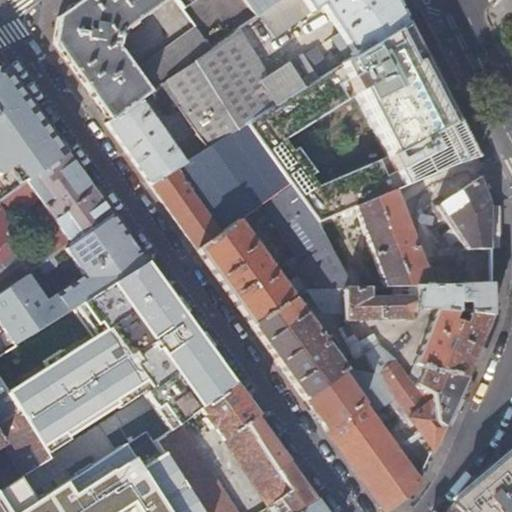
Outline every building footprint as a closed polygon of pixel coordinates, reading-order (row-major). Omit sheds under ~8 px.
[(119,33),(166,0),(80,0),(57,17),(53,42),(110,121),(139,101),(149,93),(135,73),(117,48),(119,33)] [(175,0),(184,12),(199,1),(197,0),(175,0)] [(244,0),(256,16),(262,13),(270,6),(278,0),(244,0)] [(277,34),(312,10),(322,4),(339,32),(331,37),(347,61),(381,40),(407,23),(394,0),(278,0),(270,6),(262,13),(277,34)] [(256,118),(245,125),(284,177),(289,185),(310,215),(317,226),(339,216),(365,204),(451,166),(477,158),(422,52),(407,23),(381,40),(347,61),(329,72),(272,108),(256,118)] [(150,92),(211,49),(195,28),(135,73),(149,93),(150,92)] [(238,30),(211,49),(225,71),(241,95),(268,78),(238,30)] [(211,49),(150,92),(165,113),(176,106),(225,71),(211,49)] [(241,95),(256,118),(272,108),(329,72),(314,49),(302,56),(302,57),(268,78),(241,95)] [(0,202),(10,195),(65,155),(8,69),(0,68),(0,202)] [(225,71),(176,106),(206,149),(245,125),(256,118),(241,95),(225,71)] [(139,101),(110,121),(105,124),(149,185),(183,163),(139,101)] [(183,163),(149,185),(196,250),(238,221),(260,205),(289,185),(284,177),(245,125),(206,149),(183,163)] [(65,155),(10,195),(18,207),(35,196),(48,214),(41,219),(48,227),(54,223),(69,243),(109,215),(65,155)] [(339,216),(317,226),(332,252),(353,289),(367,288),(359,273),(353,275),(334,243),(362,228),(383,287),(390,287),(429,286),(400,204),(455,178),(457,190),(424,212),(423,219),(436,239),(444,234),(450,244),(457,239),(463,247),(458,247),(457,254),(432,256),(433,286),(491,283),(490,206),(477,158),(451,166),(365,204),(339,216)] [(310,215),(289,185),(260,205),(303,266),(320,290),(343,289),(353,289),(332,252),(317,226),(310,215)] [(0,291),(24,275),(39,264),(0,212),(0,291)] [(144,264),(109,215),(69,243),(63,248),(81,274),(41,302),(24,275),(0,291),(0,328),(13,347),(72,310),(144,264)] [(283,285),(238,221),(196,250),(251,326),(295,299),(307,291),(296,276),(295,277),(283,285)] [(144,264),(72,310),(91,341),(5,395),(15,410),(41,451),(140,389),(170,430),(177,424),(198,409),(231,385),(144,264)] [(320,290),(303,266),(293,274),(295,277),(296,276),(307,291),(320,290)] [(367,288),(353,289),(343,289),(344,312),(344,320),(347,320),(354,334),(355,336),(359,334),(356,320),(410,319),(415,307),(436,308),(412,369),(420,377),(419,384),(432,393),(437,421),(444,423),(452,406),(492,312),(491,283),(433,286),(429,286),(390,287),(389,297),(367,297),(367,288)] [(307,291),(322,313),(344,312),(343,289),(320,290),(307,291)] [(295,299),(251,326),(303,399),(340,372),(345,369),(327,344),(333,340),(331,336),(324,340),(295,299)] [(354,334),(344,339),(356,361),(346,368),(374,372),(357,341),(355,336),(354,334)] [(370,335),(357,341),(374,372),(378,373),(394,362),(376,345),(370,335)] [(431,448),(444,423),(437,421),(432,393),(419,384),(413,388),(394,362),(378,373),(387,386),(404,411),(431,448)] [(346,368),(345,369),(340,372),(362,404),(373,396),(387,386),(378,373),(374,372),(346,368)] [(340,372),(303,399),(382,509),(418,483),(400,458),(405,454),(401,448),(396,451),(385,436),(362,404),(340,372)] [(231,385),(198,409),(204,416),(201,418),(209,429),(211,427),(222,441),(224,440),(267,507),(271,504),(290,492),(277,471),(246,424),(255,418),(231,385)] [(5,395),(0,386),(0,419),(15,410),(5,395)] [(362,404),(385,436),(395,428),(373,396),(362,404)] [(41,451),(15,410),(0,419),(0,446),(3,451),(20,477),(46,459),(41,451)] [(255,419),(255,418),(246,424),(277,471),(287,463),(255,419)] [(30,503),(15,480),(0,489),(0,511),(123,511),(127,509),(128,511),(233,511),(177,424),(170,430),(153,441),(161,453),(136,469),(120,445),(30,503)] [(511,511),(511,461),(463,503),(472,511),(511,511)] [(276,511),(322,511),(287,463),(277,471),(290,492),(271,504),(276,511)] [(472,511),(463,503),(456,511),(472,511)]
